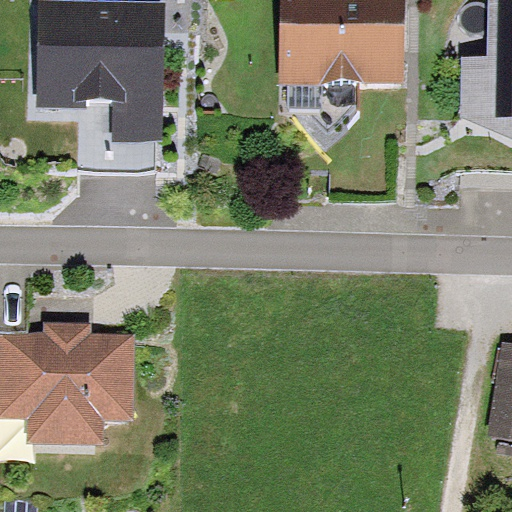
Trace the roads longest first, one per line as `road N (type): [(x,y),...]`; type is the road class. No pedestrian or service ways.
road 1 (residential): [(511,255),(0,241)]
road 2 (track): [(494,255),(448,511)]
